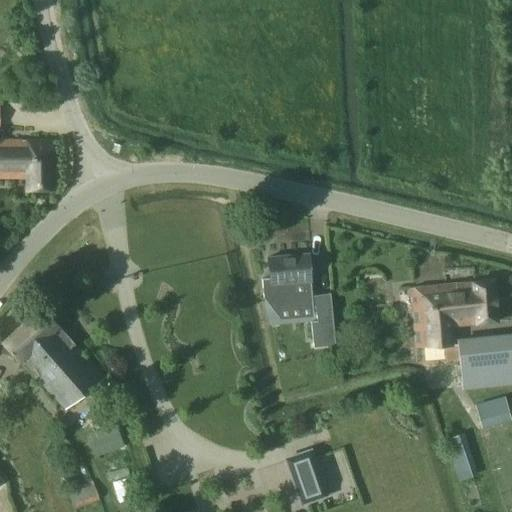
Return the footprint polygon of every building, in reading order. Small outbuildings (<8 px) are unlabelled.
[(51,140),(2,141),(0,141),(0,178),(26,178),(27,191),(51,191),(51,140)] [(262,281),(264,299),(273,310),(313,307),(311,294),(308,254),(268,258),(270,280),(262,281)] [(444,351),(457,349),(462,387),(511,382),(511,346),(511,335),(450,341),(449,327),(496,323),(492,281),(409,289),(415,348),(443,346),(444,351)] [(313,349),(335,347),(331,304),(315,306),(316,323),(310,323),(313,349)] [(105,379),(74,344),(59,326),(57,328),(40,309),(3,343),(66,414),(105,379)] [(511,419),(505,397),(474,406),(481,428),(511,419)] [(461,479),(477,474),(463,433),(447,439),(461,479)] [(312,450),(285,459),(301,505),(327,496),(312,450)] [(93,481),(70,490),(77,507),(100,498),(93,481)]
